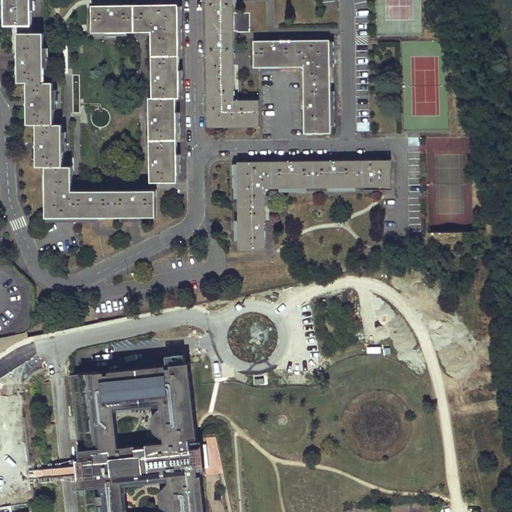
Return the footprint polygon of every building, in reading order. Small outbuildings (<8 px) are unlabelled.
[(32,0),(4,0),(5,24),(33,23),(32,0)] [(232,0),(206,0),(208,125),(259,124),(259,97),(233,97),(232,0)] [(178,2),(92,3),(93,30),(152,29),(153,96),(149,96),(150,180),(177,180),(175,95),(179,95),(178,2)] [(44,31),(17,31),(18,81),(27,81),(28,123),(36,123),(36,165),(45,165),(45,215),(156,214),(155,187),(73,188),(72,165),(63,165),(63,122),(54,122),(53,80),(45,80),(44,31)] [(329,37),(253,39),(254,65),(303,64),(304,131),(330,130),(329,37)] [(467,99),(456,99),(456,115),(467,115),(467,99)] [(467,115),(456,115),(456,126),(467,126),(467,115)] [(390,158),(237,161),(238,246),(264,246),(264,186),(390,184),(390,158)] [(83,486),(107,484),(109,511),(209,511),(202,438),(199,413),(192,360),(95,371),(102,446),(78,449),(81,467),(83,486)]
